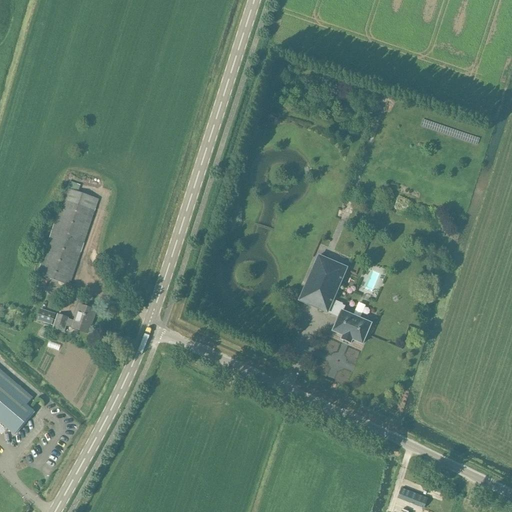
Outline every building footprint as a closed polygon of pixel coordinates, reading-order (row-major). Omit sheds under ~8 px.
[(37,275),(70,286),(99,200),(63,187),(58,199),(62,200),(37,275)] [(333,302),(348,269),(319,257),(300,302),(328,314),(330,310),(341,315),(333,332),(344,337),(342,341),(351,345),(353,340),(363,345),(372,325),(343,312),(345,307),(343,307),(343,305),(335,302),(334,303),(333,302)] [(72,329),(87,334),(92,319),(93,320),(96,311),(80,306),(75,321),(69,319),(69,318),(57,314),(52,329),(65,333),(66,326),(72,328),(72,329)] [(56,314),(40,309),(36,320),(52,325),(56,314)] [(7,429),(14,435),(34,412),(27,405),(33,398),(2,372),(0,370),(0,432),(3,433),(7,429)] [(415,505),(424,509),(428,499),(419,496),(401,489),(397,499),(415,505)]
